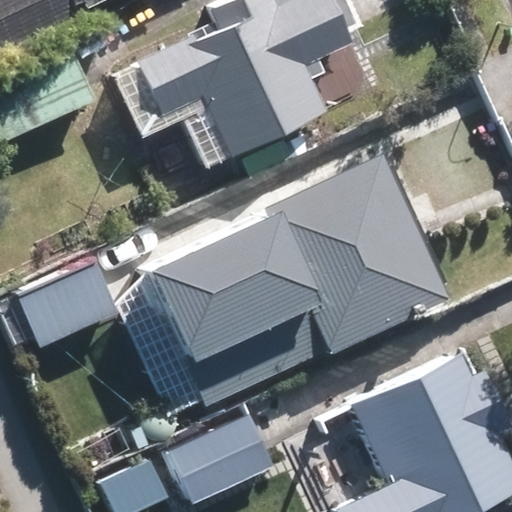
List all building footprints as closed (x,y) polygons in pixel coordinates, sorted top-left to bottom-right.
[(0,0),(0,46),(71,14),(66,3),(73,0),(0,0)] [(284,65),(330,42),(309,0),(268,0),(254,7),(250,0),(206,0),(188,9),(195,23),(116,61),(141,114),(181,96),(210,155),(305,110),(284,65)] [(54,51),(0,76),(0,135),(77,100),(54,51)] [(359,151),(233,209),(244,232),(216,244),(248,313),(199,335),(222,384),(300,348),(304,356),(428,298),(359,151)] [(209,260),(188,214),(114,250),(135,295),(209,260)] [(88,257),(0,295),(0,314),(15,349),(110,308),(88,257)] [(316,511),(446,511),(503,485),(477,431),(489,425),(462,370),(452,376),(441,353),(325,408),(341,442),(349,439),(370,482),(315,508),(316,511)] [(177,506),(260,467),(239,422),(157,461),(177,506)]
